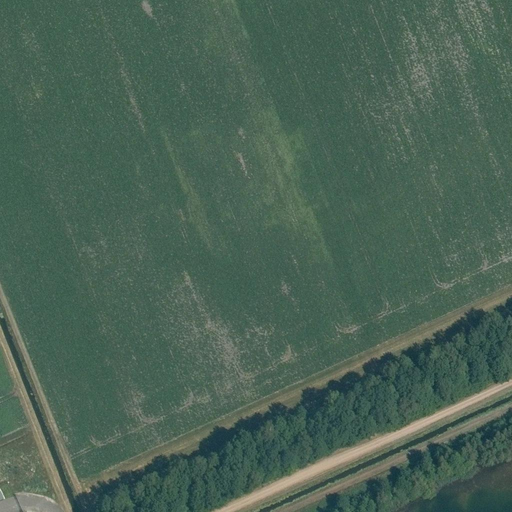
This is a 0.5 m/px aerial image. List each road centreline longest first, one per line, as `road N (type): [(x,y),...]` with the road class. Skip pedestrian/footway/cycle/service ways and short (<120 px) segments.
road 1 (track): [(211,511),(511,377)]
road 2 (track): [(0,336),(69,511)]
